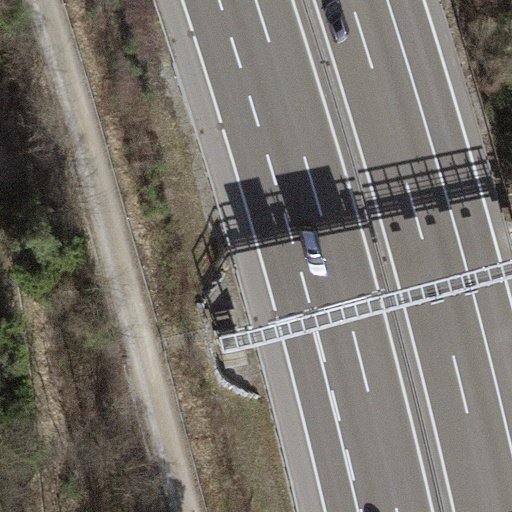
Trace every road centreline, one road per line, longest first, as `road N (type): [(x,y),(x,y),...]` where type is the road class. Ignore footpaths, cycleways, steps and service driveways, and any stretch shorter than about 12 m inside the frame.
road 1 (track): [(43,0),(188,511)]
road 2 (motorway): [(238,0),(311,237),(380,511)]
road 3 (motorway): [(508,511),(431,203),(370,0)]
